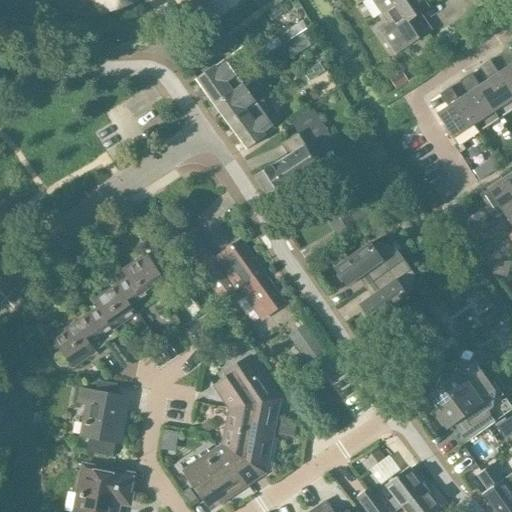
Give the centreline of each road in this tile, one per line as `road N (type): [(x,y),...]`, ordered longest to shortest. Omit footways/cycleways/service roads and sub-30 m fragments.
road 1 (residential): [(392,416),(211,144)]
road 2 (residential): [(0,300),(93,205),(175,153),(211,144)]
road 3 (residential): [(0,59),(163,76),(211,144)]
road 4 (residential): [(464,179),(409,95),(511,29)]
road 5 (residential): [(181,511),(145,461),(161,380),(194,359),(197,344)]
road 6 (residential): [(246,511),(392,416)]
road 7 (residential): [(476,511),(392,416)]
